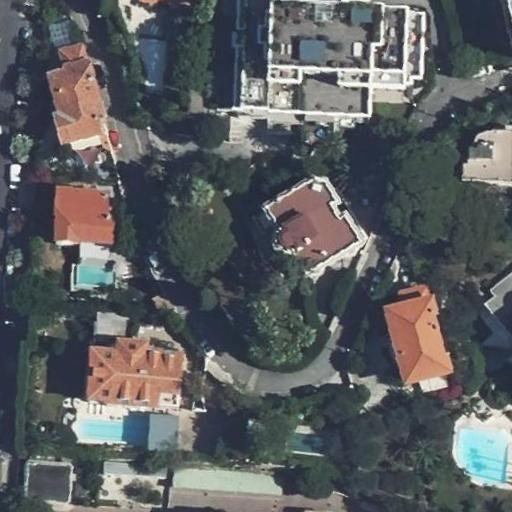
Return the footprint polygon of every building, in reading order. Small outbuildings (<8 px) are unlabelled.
[(412,79),(422,80),(425,13),(371,11),(372,1),(342,0),(341,10),(319,9),(318,0),(237,0),(233,114),(372,120),(373,89),(404,90),(404,85),(412,85),(412,79)] [(511,0),(499,0),(511,48),(511,0)] [(88,64),(82,48),(60,55),(64,76),(47,82),(59,126),(52,128),(57,148),(106,135),(88,64)] [(190,83),(189,120),(212,118),(212,83),(190,83)] [(462,167),(462,183),(511,185),(511,134),(494,133),(479,137),(469,153),(469,167),(462,167)] [(367,245),(364,241),(369,239),(338,188),(333,191),(327,181),(314,178),(260,211),(261,213),(253,218),(255,222),(248,226),(255,237),(262,259),(268,267),(287,282),(303,273),(307,282),(367,245)] [(112,247),(114,207),(108,206),(107,198),(58,194),(55,245),(112,247)] [(511,278),(502,286),(507,292),(498,301),(511,320),(502,328),(482,343),(495,360),(511,348),(511,278)] [(456,378),(450,357),(446,357),(436,318),(439,317),(435,300),(431,301),(427,286),(399,293),(403,308),(385,312),(393,343),(390,344),(394,360),(398,360),(405,389),(424,384),(426,392),(448,386),(447,381),(456,378)] [(511,320),(498,301),(487,308),(502,328),(511,320)] [(103,406),(173,409),(176,359),(158,358),(159,354),(145,353),(145,344),(116,343),(115,355),(90,354),(88,402),(103,403),(103,406)] [(195,411),(207,411),(204,391),(196,390),(195,411)] [(151,453),(179,455),(181,416),(153,414),(151,453)] [(349,464),(358,463),(356,449),(346,452),(349,464)] [(69,502),(73,472),(70,469),(65,466),(27,463),(24,466),(23,498),(24,500),(26,502),(65,505),(69,502)] [(402,511),(398,505),(389,503),(384,510),(383,511),(402,511)]
